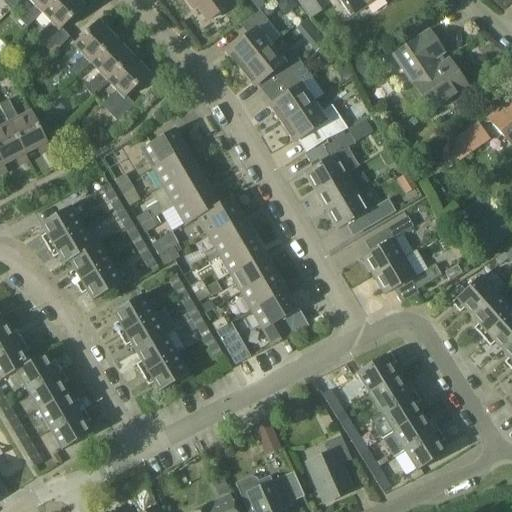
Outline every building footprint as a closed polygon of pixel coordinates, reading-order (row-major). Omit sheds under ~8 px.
[(11,12),(23,0),(8,0),(4,4),(11,12)] [(28,0),(36,7),(21,21),(28,29),(43,15),(57,0),(28,0)] [(57,0),(43,15),(52,24),(38,38),(54,55),(71,38),(63,29),(86,7),(78,0),(57,0)] [(233,4),(231,2),(233,0),(186,0),(190,4),(193,2),(209,22),(233,4)] [(338,0),(351,19),(356,16),(379,0),(324,0),(327,3),(330,0),(338,0)] [(227,53),(241,71),(272,46),(258,30),(269,22),(261,13),(241,25),(249,35),(227,53)] [(76,79),(91,64),(117,39),(107,29),(113,24),(105,17),(74,46),(84,57),(69,71),(76,79)] [(467,88),(450,62),(431,33),(394,57),(431,112),(467,88)] [(122,34),(117,39),(91,64),(101,74),(86,89),(93,96),(108,82),(133,56),(124,47),(129,42),(122,34)] [(277,71),(285,81),(304,67),(295,55),(285,63),(272,46),(241,71),(255,88),(277,71)] [(139,51),(133,56),(108,82),(117,92),(102,106),(118,123),(135,106),(127,97),(151,75),(141,65),(147,59),(139,51)] [(270,108),(283,126),(315,104),(303,86),(314,78),(304,67),(285,81),(294,92),(270,108)] [(511,98),(488,120),(511,147),(511,98)] [(0,107),(9,125),(25,157),(38,150),(42,158),(53,152),(33,113),(19,120),(10,102),(0,107)] [(320,111),(315,104),(283,126),(295,144),(318,129),(327,141),(347,129),(338,114),(331,104),(320,111)] [(477,124),(439,152),(451,168),(489,141),(477,124)] [(29,164),(25,157),(9,125),(0,130),(0,161),(3,168),(17,161),(21,168),(29,164)] [(141,152),(152,171),(186,152),(175,132),(141,152)] [(359,169),(348,149),(356,145),(351,135),(325,150),(331,160),(305,175),(316,194),(347,176),(359,169)] [(196,171),(186,152),(152,171),(162,190),(196,171)] [(380,156),(386,167),(393,163),(387,152),(380,156)] [(207,189),(196,171),(162,190),(173,209),(207,189)] [(119,190),(130,184),(125,175),(114,182),(119,190)] [(316,194),(327,212),(358,194),(347,176),(316,194)] [(134,190),(130,184),(119,190),(123,197),(134,190)] [(109,185),(101,190),(148,269),(156,265),(109,185)] [(218,208),(207,189),(173,209),(184,228),(231,200),(218,208)] [(389,201),(369,213),(358,194),(327,212),(338,232),(365,216),(373,228),(397,214),(389,201)] [(242,219),(231,200),(184,228),(197,221),(208,239),(242,219)] [(71,208),(41,225),(47,235),(42,238),(54,259),(60,256),(66,266),(71,263),(76,272),(71,275),(83,296),(88,293),(94,302),(123,285),(99,244),(94,248),(71,208)] [(136,219),(141,227),(152,221),(147,212),(136,219)] [(472,232),(487,253),(511,234),(511,232),(499,213),(472,232)] [(253,238),(242,219),(208,239),(218,258),(253,238)] [(364,258),(375,277),(406,259),(395,241),(414,230),(408,219),(383,234),(389,244),(364,258)] [(156,228),(152,221),(141,227),(145,234),(156,228)] [(263,256),(253,238),(218,258),(229,276),(263,256)] [(173,247),(165,252),(171,263),(179,258),(173,247)] [(171,263),(165,252),(158,256),(164,267),(171,263)] [(274,275),(263,256),(229,276),(239,295),(274,275)] [(416,278),(406,259),(375,277),(385,296),(411,281),(417,291),(443,277),(437,266),(416,278)] [(285,294),(274,275),(239,295),(250,314),(285,294)] [(168,281),(214,361),(223,356),(176,276),(168,281)] [(511,311),(482,278),(452,304),(460,314),(465,309),(480,326),(475,330),(492,349),(497,344),(511,359),(505,364),(511,371),(511,311)] [(195,296),(206,289),(201,281),(190,288),(195,296)] [(210,297),(206,289),(195,296),(199,303),(210,297)] [(282,321),(296,313),(285,294),(250,314),(261,333),(266,342),(270,348),(291,336),(287,329),(282,321)] [(143,297),(114,314),(120,324),(115,327),(128,348),(133,345),(143,363),(138,366),(150,387),(156,384),(161,394),(190,377),(143,297)] [(0,380),(1,382),(1,383),(17,374),(62,451),(92,434),(87,425),(91,423),(78,402),(75,404),(64,385),(68,383),(56,362),(51,365),(46,355),(30,364),(25,355),(31,352),(19,331),(13,334),(7,325),(1,328),(0,325),(0,318),(3,317),(0,311),(0,380)] [(212,325),(216,333),(228,326),(223,319),(212,325)] [(232,334),(228,326),(216,333),(220,340),(232,334)] [(390,353),(357,374),(418,472),(447,454),(441,445),(446,442),(433,422),(428,425),(417,407),(422,404),(409,383),(405,386),(393,367),(397,364),(390,353)] [(0,390),(0,410),(34,469),(43,464),(0,390)] [(328,406),(336,401),(330,391),(322,396),(328,406)] [(328,406),(334,416),(342,410),(336,401),(328,406)] [(334,416),(340,425),(348,420),(342,410),(334,416)] [(340,425),(346,435),(354,430),(348,420),(340,425)] [(255,428),(262,455),(280,450),(273,424),(255,428)] [(346,435),(352,445),(360,440),(354,430),(346,435)] [(354,492),(342,467),(354,462),(342,437),(327,444),(332,453),(308,464),(327,504),(354,492)] [(352,445),(358,455),(367,449),(360,440),(352,445)] [(358,455),(364,464),(373,459),(367,449),(358,455)] [(364,464),(370,474),(379,469),(373,459),(364,464)] [(370,474),(376,484),(385,479),(379,469),(370,474)] [(250,511),(286,511),(285,507),(306,498),(295,473),(274,483),(270,476),(260,481),(258,477),(253,476),(238,482),(250,511)] [(391,488),(385,479),(376,484),(382,494),(391,488)] [(160,511),(149,490),(135,497),(142,511),(160,511)] [(212,507),(200,511),(236,511),(230,499),(213,508),(212,507)]
